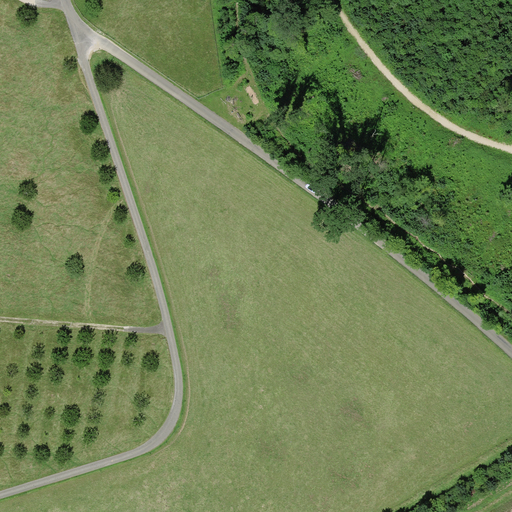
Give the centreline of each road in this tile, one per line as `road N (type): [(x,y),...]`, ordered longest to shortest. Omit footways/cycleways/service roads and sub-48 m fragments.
road 1 (unclassified): [(67,3),(143,236),(180,393),(158,443),(0,494)]
road 2 (unclassified): [(67,3),(97,37),(436,279),(511,343)]
road 3 (track): [(511,148),(467,133),(413,100),(368,53),(337,0)]
road 4 (track): [(168,333),(0,319)]
